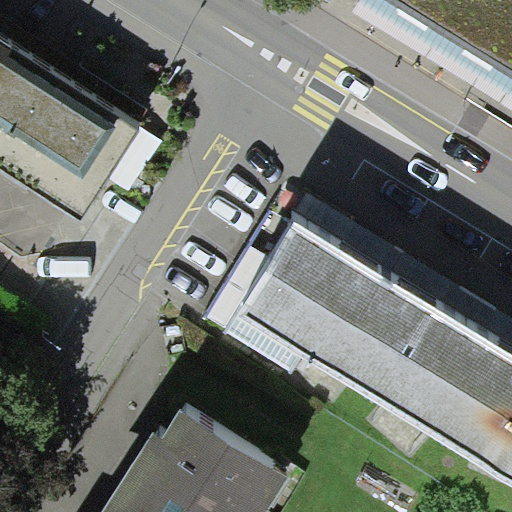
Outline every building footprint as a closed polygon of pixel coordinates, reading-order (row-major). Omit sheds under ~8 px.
[(511,0),(422,0),(491,43),(511,55),(511,0)] [(0,172),(83,224),(137,138),(46,82),(0,52),(0,172)] [(414,393),(468,305),(299,201),(245,289),(414,393)] [(511,452),(511,331),(468,305),(414,393),(511,452)] [(96,511),(241,511),(281,449),(177,383),(96,511)]
